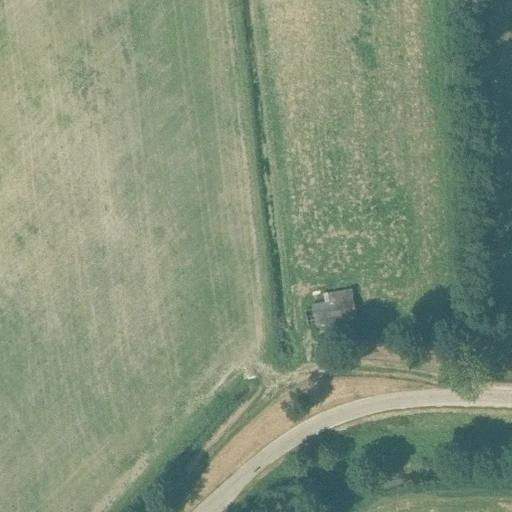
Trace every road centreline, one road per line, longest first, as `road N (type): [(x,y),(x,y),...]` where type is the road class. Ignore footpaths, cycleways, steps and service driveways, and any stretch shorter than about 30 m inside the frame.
road 1 (track): [(175,511),(259,409),(311,376),(380,373),(497,399)]
road 2 (unclassified): [(207,511),(281,447),(328,421),(410,401),(511,399)]
